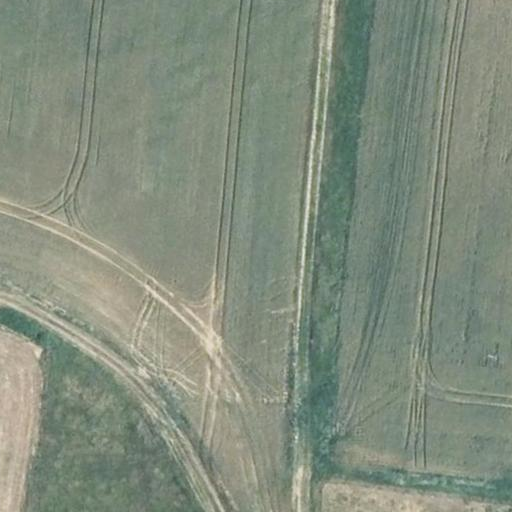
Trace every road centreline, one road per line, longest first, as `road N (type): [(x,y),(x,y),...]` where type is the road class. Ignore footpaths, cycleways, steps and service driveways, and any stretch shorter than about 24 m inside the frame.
road 1 (track): [(335,0),(297,411),(303,511)]
road 2 (track): [(0,294),(126,371),(166,412),(219,511)]
road 3 (track): [(300,460),(511,489)]
